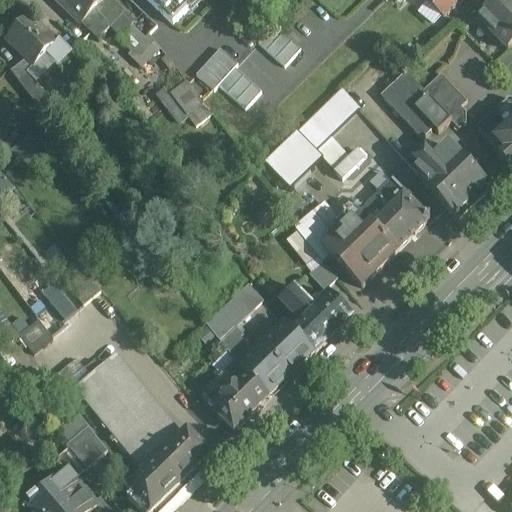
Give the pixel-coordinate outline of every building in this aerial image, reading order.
[(106,0),(53,0),(81,27),(106,0)] [(156,5),(150,0),(135,0),(131,5),(144,17),(153,26),(154,26),(157,30),(169,17),(156,5)] [(424,0),(425,4),(442,18),(447,18),(462,0),(467,0),(468,1),(468,0),(424,0)] [(511,49),(511,0),(500,0),(478,23),(508,54),(510,51),(511,49)] [(144,17),(115,46),(141,71),(161,53),(149,38),(157,30),(154,26),(153,26),(144,17)] [(46,36),(29,20),(19,31),(15,27),(4,39),(7,43),(27,63),(34,69),(45,58),(57,70),(71,56),(72,55),(49,33),(46,36)] [(287,69),(302,52),(279,32),(264,48),(287,69)] [(108,69),(82,44),(72,55),(71,56),(96,80),(105,71),(108,69)] [(511,80),(511,52),(510,51),(508,54),(495,66),(511,82),(511,80)] [(220,53),(198,77),(217,94),(221,88),(247,112),(264,94),(220,53)] [(53,107),(28,75),(34,70),(34,69),(27,63),(11,75),(42,116),(53,107)] [(423,94),(405,75),(402,78),(403,79),(381,100),(422,144),(434,133),(438,137),(452,125),(448,121),(423,94)] [(467,105),(441,77),(423,94),(448,121),(461,110),(467,105)] [(203,107),(187,87),(171,99),(187,119),(203,107)] [(342,94),(299,137),(315,154),(359,113),(342,94)] [(511,102),(507,103),(479,129),(478,135),(499,157),(497,159),(511,175),(511,176),(511,102)] [(203,107),(187,119),(196,130),(212,118),(203,107)] [(461,110),(448,121),(452,125),(459,133),(466,126),(466,115),(461,110)] [(389,154),(370,133),(358,144),(377,165),(389,154)] [(289,193),(321,162),(296,136),(264,167),(289,193)] [(493,194),(451,150),(434,166),(476,210),(493,194)] [(476,210),(434,166),(427,158),(424,158),(416,165),(417,168),(422,173),(417,178),(432,193),(430,195),(459,227),(460,226),(459,226),(476,210)] [(0,198),(9,182),(0,176),(0,198)] [(427,220),(393,185),(392,185),(391,186),(382,177),(371,187),(380,196),(377,200),(384,207),(380,210),(384,214),(372,226),(398,254),(427,225),(427,220)] [(398,254),(372,226),(371,226),(360,215),(327,247),(323,251),(331,259),(362,291),(399,255),(398,254)] [(326,232),(312,216),(294,231),(299,237),(317,259),(323,267),(324,266),(331,259),(323,251),(327,247),(322,242),(324,234),(326,232)] [(317,259),(299,237),(288,245),(307,268),(317,259)] [(338,282),(324,266),(323,267),(317,259),(307,268),(313,275),(310,278),(325,294),(338,282)] [(86,276),(68,290),(83,309),(101,294),(86,276)] [(249,289),(206,328),(227,354),(241,341),(244,339),(236,330),(264,304),(249,289)] [(352,320),(330,297),(315,312),(294,291),(280,305),(300,325),(301,325),(323,348),(352,320)] [(77,314),(62,296),(53,303),(68,321),(77,314)] [(241,370),(240,371),(246,378),(247,378),(269,401),(315,357),(286,327),(256,356),(241,370)] [(43,351),(28,331),(19,338),(34,358),(43,351)] [(459,331),(455,335),(459,339),(463,336),(459,331)] [(256,356),(241,341),(227,354),(241,370),(256,356)] [(182,438),(116,357),(101,370),(89,379),(75,391),(143,476),(127,492),(132,497),(128,501),(138,511),(156,511),(212,457),(188,433),(182,438)] [(76,362),(58,377),(65,387),(84,372),(76,362)] [(101,370),(95,362),(84,372),(89,379),(101,370)] [(240,371),(234,365),(203,396),(215,408),(211,412),(234,435),(269,401),(247,378),(246,378),(240,371)] [(39,371),(20,386),(28,395),(46,380),(39,371)] [(108,455),(90,431),(67,450),(68,451),(87,473),(108,455)] [(87,473),(68,451),(56,463),(65,474),(66,473),(75,483),(87,473)] [(75,483),(66,473),(65,474),(27,506),(29,509),(34,505),(39,511),(91,511),(96,508),(75,483)]
